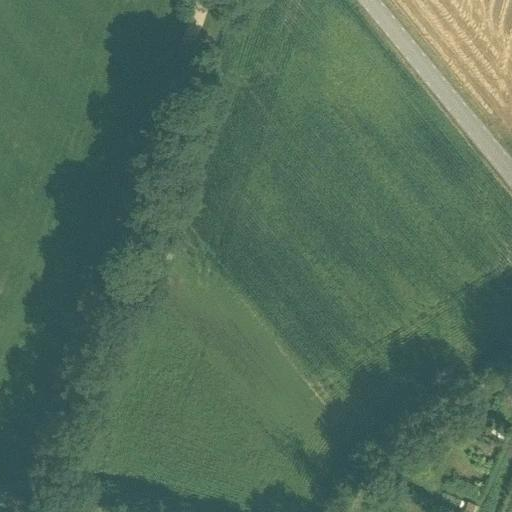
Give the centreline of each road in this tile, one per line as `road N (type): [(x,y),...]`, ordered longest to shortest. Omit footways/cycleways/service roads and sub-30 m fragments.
road 1 (track): [(24,511),(203,0)]
road 2 (unclassified): [(511,167),(367,0)]
